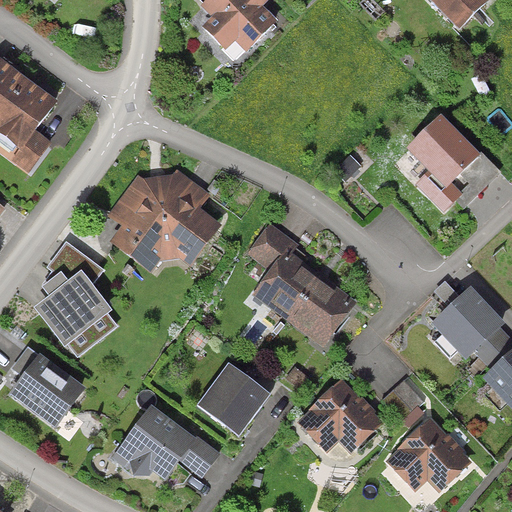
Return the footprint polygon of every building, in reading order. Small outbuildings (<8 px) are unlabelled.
[(246,51),(277,20),(263,5),(268,0),(206,0),(201,5),(211,15),(201,25),(225,50),(235,40),(246,51)] [(431,0),(460,29),(489,0),(431,0)] [(37,129),(58,100),(0,56),(0,135),(18,149),(10,160),(29,174),(54,141),(37,129)] [(415,184),(443,213),(456,200),(463,193),(461,191),(452,182),(460,174),(481,153),(441,113),(406,148),(429,170),(415,184)] [(482,152),(481,153),(460,174),(469,183),(461,191),(463,193),(456,200),(464,209),(502,171),(482,152)] [(333,171),(344,182),(360,166),(349,155),(333,171)] [(151,273),(161,260),(180,258),(192,267),(223,224),(201,208),(210,195),(177,170),(173,174),(144,178),(138,174),(108,216),(120,225),(108,241),(151,273)] [(214,179),(207,189),(215,195),(222,185),(214,179)] [(300,244),(271,223),(248,254),(269,270),(251,295),(324,349),(358,301),(302,260),(306,255),(297,249),(300,244)] [(114,310),(94,284),(105,269),(67,241),(47,267),(52,271),(41,285),(50,296),(35,307),(65,345),(67,344),(78,358),(119,326),(109,313),(114,310)] [(448,306),(459,296),(445,281),(434,291),(448,306)] [(505,322),(471,285),(459,296),(448,306),(431,322),(442,334),(434,342),(450,358),(458,351),(466,359),(474,352),(501,326),(505,322)] [(285,325),(281,321),(272,331),(276,335),(285,325)] [(24,332),(16,325),(10,333),(19,339),(24,332)] [(490,370),(511,349),(511,338),(501,326),(474,352),(490,370)] [(40,352),(39,354),(28,346),(11,368),(21,376),(8,393),(55,428),(86,387),(40,352)] [(508,403),(511,407),(511,349),(490,370),(483,377),(492,387),(485,394),(500,410),(508,403)] [(272,394),(229,362),(197,405),(239,437),(272,394)] [(339,442),(351,454),(383,423),(342,379),(297,422),(327,453),(339,442)] [(414,411),(424,401),(405,380),(394,389),(414,411)] [(394,389),(383,399),(403,421),(414,411),(394,389)] [(195,434),(152,403),(116,451),(130,461),(134,475),(150,476),(153,472),(166,481),(179,463),(203,481),(223,453),(196,433),(195,434)] [(386,461),(415,493),(428,481),(439,493),(472,462),(430,419),(386,461)] [(125,468),(130,461),(116,451),(112,458),(125,468)] [(260,487),(263,474),(255,472),(252,485),(260,487)] [(0,500),(0,511),(13,511),(15,511),(0,500)]
